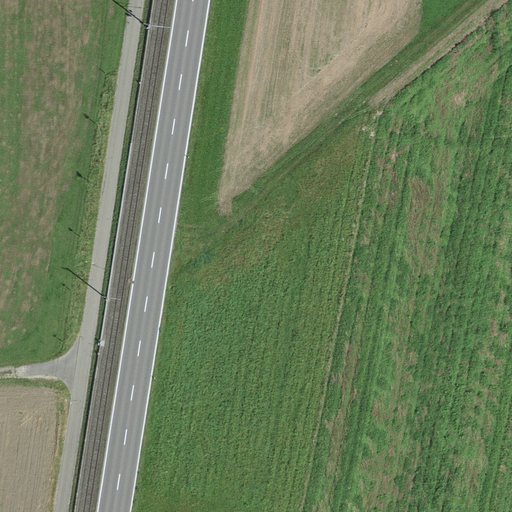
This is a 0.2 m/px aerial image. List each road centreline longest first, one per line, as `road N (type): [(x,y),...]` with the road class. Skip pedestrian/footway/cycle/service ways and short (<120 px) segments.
road 1 (primary): [(113,511),(193,0)]
road 2 (track): [(60,511),(139,0)]
